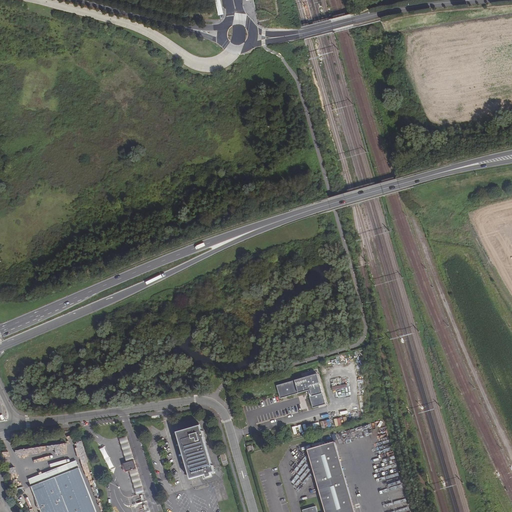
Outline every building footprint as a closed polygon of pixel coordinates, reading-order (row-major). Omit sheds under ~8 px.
[(219,0),(214,0),(218,16),(223,15),(219,0)] [(316,374),(276,386),(280,398),(307,390),(312,408),(325,404),(316,374)] [(178,432),(187,464),(209,461),(209,460),(210,460),(204,437),(205,437),(204,431),(202,431),(201,426),(178,432)] [(127,462),(134,459),(129,441),(122,444),(127,462)] [(355,511),(335,442),(308,450),(326,511),(355,511)] [(130,470),(137,468),(134,459),(127,462),(124,463),(126,471),(130,470)] [(210,467),(209,461),(187,464),(191,479),(215,472),(213,466),(210,467)] [(31,487),(41,511),(96,511),(78,468),(31,487)] [(135,488),(142,486),(138,471),(130,472),(135,488)]
